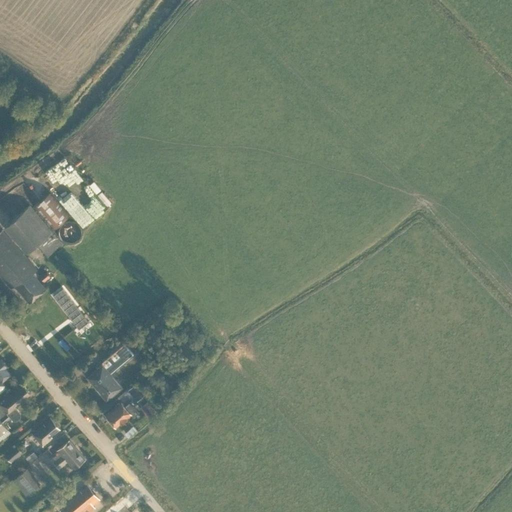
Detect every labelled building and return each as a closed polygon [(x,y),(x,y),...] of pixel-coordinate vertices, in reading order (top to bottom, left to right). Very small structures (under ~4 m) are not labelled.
[(70,214),(50,192),(34,206),(53,229),(70,214)] [(63,243),(30,205),(4,227),(26,253),(37,243),(48,256),(63,243)] [(72,228),(69,229),(73,237),(83,232),(77,221),(70,224),(72,228)] [(93,239),(102,232),(94,222),(85,230),(93,239)] [(15,284),(30,302),(46,287),(33,272),(37,269),(2,228),(0,230),(0,275),(11,288),(15,284)] [(41,277),(44,281),(50,275),(47,271),(41,277)] [(79,328),(89,320),(63,287),(53,294),(79,328)] [(120,371),(117,373),(103,356),(94,363),(98,367),(88,376),(107,399),(122,386),(128,380),(120,371)] [(7,365),(2,358),(0,359),(0,389),(5,385),(6,384),(2,380),(11,373),(5,367),(7,365)] [(134,384),(129,389),(138,400),(143,396),(134,384)] [(21,412),(15,406),(20,402),(22,403),(28,398),(26,396),(30,392),(24,385),(21,388),(19,386),(11,393),(10,392),(0,400),(0,440),(11,431),(2,421),(9,415),(13,419),(17,419),(20,416),(21,412)] [(125,406),(121,401),(106,414),(116,426),(121,422),(127,417),(131,413),(138,422),(149,413),(145,408),(140,411),(133,404),(132,405),(130,402),(125,406)] [(32,433),(43,445),(53,437),(51,435),(60,428),(51,416),(43,422),(44,423),(32,433)] [(56,453),(51,457),(54,461),(59,467),(67,460),(73,467),(85,457),(70,439),(58,448),(59,450),(58,451),(56,453)] [(17,444),(5,454),(12,461),(23,452),(17,444)] [(17,475),(30,491),(40,482),(28,466),(17,475)] [(99,498),(88,484),(81,490),(82,492),(61,510),(63,511),(87,511),(95,506),(93,504),(99,498)]
